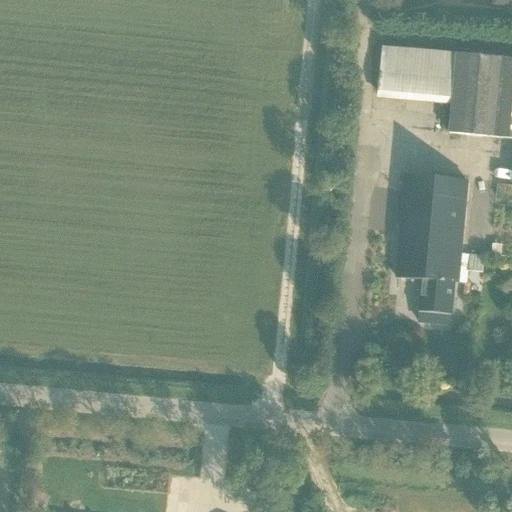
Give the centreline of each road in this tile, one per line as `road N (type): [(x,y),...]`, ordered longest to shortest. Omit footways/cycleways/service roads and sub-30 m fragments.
road 1 (unclassified): [(511,444),(0,396)]
road 2 (track): [(315,0),(277,422)]
